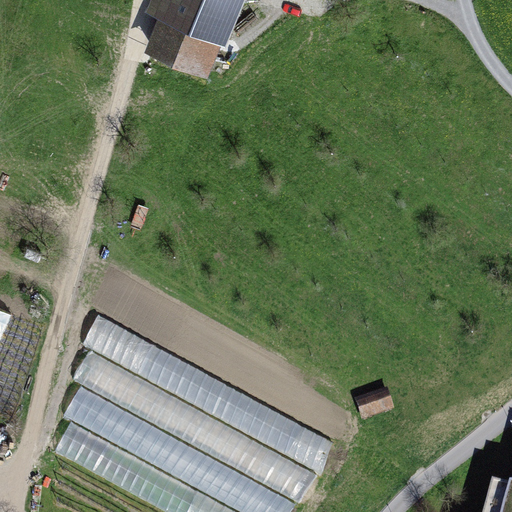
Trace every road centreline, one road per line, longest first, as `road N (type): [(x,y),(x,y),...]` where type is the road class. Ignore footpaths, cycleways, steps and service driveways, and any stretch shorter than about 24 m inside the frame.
road 1 (track): [(19,511),(29,445),(127,90),(144,0)]
road 2 (residential): [(511,409),(394,511)]
